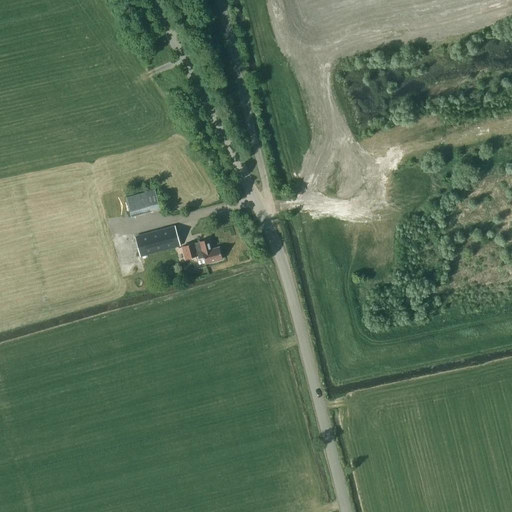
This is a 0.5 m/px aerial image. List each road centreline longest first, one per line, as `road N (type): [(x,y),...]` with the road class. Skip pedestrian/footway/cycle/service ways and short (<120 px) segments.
road 1 (tertiary): [(346,511),(263,213)]
road 2 (tertiary): [(263,213),(152,0)]
road 3 (unclassified): [(219,0),(266,190),(263,213)]
